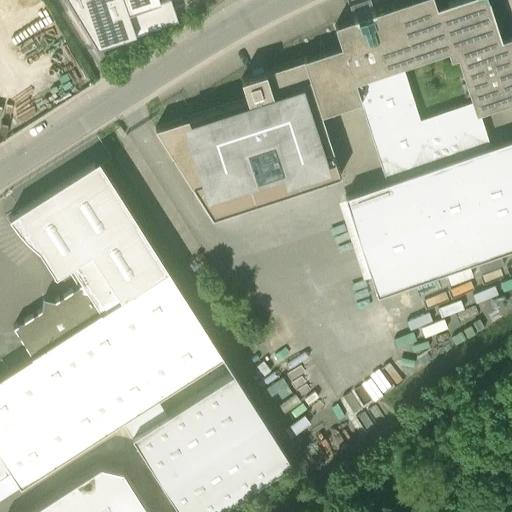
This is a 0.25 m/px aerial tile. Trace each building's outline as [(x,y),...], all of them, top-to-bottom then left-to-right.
[(68,0),(97,48),(135,35),(128,13),(160,2),(160,1),(159,0),(68,0)] [(160,2),(128,13),(135,35),(177,20),(170,0),(164,0),(160,1),(160,2)] [(491,149),(480,115),(511,104),(511,38),(502,42),(494,16),(493,17),(487,0),(462,0),(461,0),(436,8),(433,0),(413,0),(334,26),(341,47),(303,59),(321,115),(360,102),(387,183),(491,149)] [(321,115),(303,59),(240,79),(246,98),(155,128),(211,217),(341,176),(321,115)] [(511,142),(491,149),(387,183),(345,197),(377,296),(511,252),(511,142)] [(101,311),(167,269),(98,160),(9,216),(13,223),(21,233),(27,239),(33,244),(39,249),(55,275),(71,265),(81,282),(82,281),(101,311)] [(0,374),(0,452),(20,483),(121,419),(222,354),(167,269),(101,311),(31,355),(0,374)] [(101,311),(82,281),(81,282),(54,299),(43,297),(40,308),(13,326),(31,355),(101,311)] [(213,511),(291,463),(222,354),(121,419),(180,511),(149,511),(122,469),(99,464),(23,511),(213,511)]
